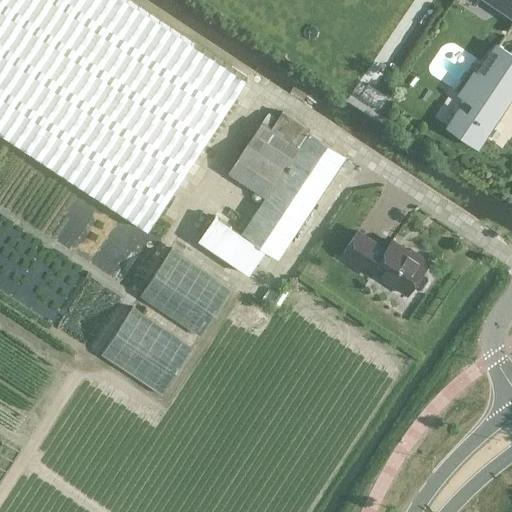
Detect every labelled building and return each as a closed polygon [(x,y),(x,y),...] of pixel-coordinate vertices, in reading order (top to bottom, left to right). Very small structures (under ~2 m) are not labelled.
[(128,0),(0,0),(0,130),(25,147),(148,229),(247,78),(128,0)] [(511,0),(487,0),(511,16),(511,0)] [(460,108),(448,125),(478,145),(500,113),(496,110),(510,89),(510,90),(511,90),(511,68),(508,66),(511,59),(511,53),(498,44),(497,45),(478,74),(476,72),(473,70),(473,71),(459,93),(461,95),(474,103),(474,104),(468,113),(460,108)] [(264,195),(240,232),(207,209),(193,231),(200,236),(198,239),(249,274),(266,249),(277,257),(345,155),(306,129),(308,127),(281,110),(271,126),(261,120),(227,171),(264,195)] [(357,231),(340,255),(371,276),(375,269),(385,276),(385,280),(391,284),(408,295),(415,286),(418,288),(421,287),(428,278),(427,275),(422,271),(429,261),(410,248),(408,251),(392,240),(385,250),(357,231)] [(208,318),(231,285),(173,245),(160,263),(209,297),(199,312),(208,318)]
